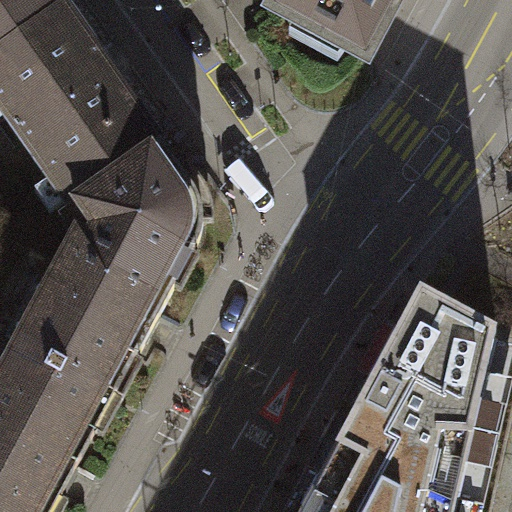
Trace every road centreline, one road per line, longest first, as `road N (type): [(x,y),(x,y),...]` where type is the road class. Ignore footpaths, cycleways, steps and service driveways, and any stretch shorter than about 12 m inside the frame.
road 1 (residential): [(145,0),(285,197),(353,246)]
road 2 (primary): [(194,511),(353,246)]
road 3 (primary): [(353,246),(511,17)]
